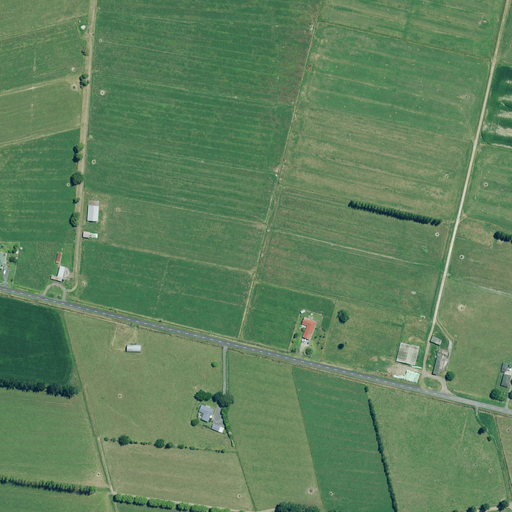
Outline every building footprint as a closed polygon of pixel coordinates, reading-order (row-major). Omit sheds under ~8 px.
[(99,206),(89,205),(88,221),(98,221),(99,206)] [(66,268),(60,266),(58,277),(52,275),(51,279),(62,281),(66,268)] [(317,322),(305,318),(302,324),(307,326),(303,337),(310,340),(317,322)] [(442,341),(433,337),(431,341),(440,345),(442,341)] [(419,347),(401,343),(397,361),(415,365),(419,347)] [(443,357),(438,356),(433,374),(437,375),(438,373),(439,373),(443,357)] [(511,376),(504,374),(502,385),(509,387),(511,376)] [(214,409),(202,405),(199,411),(204,413),(202,419),(208,422),(210,418),(211,418),(212,416),(211,415),(214,409)] [(224,428),(213,424),(212,429),(222,433),(224,428)]
